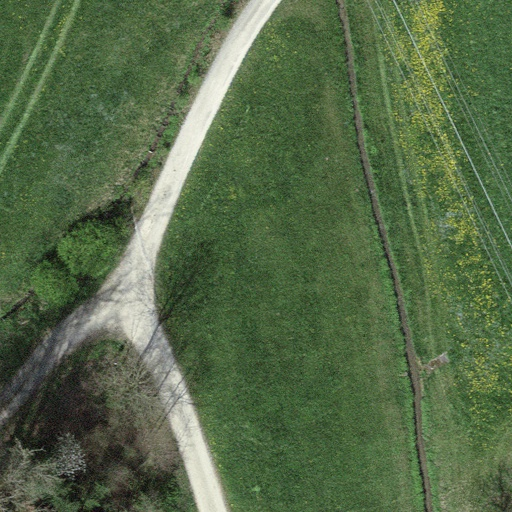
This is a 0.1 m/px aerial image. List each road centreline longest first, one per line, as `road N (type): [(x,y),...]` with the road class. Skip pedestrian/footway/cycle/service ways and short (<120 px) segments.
road 1 (track): [(136,290),(164,191),(262,0)]
road 2 (track): [(208,511),(136,290)]
road 3 (track): [(136,290),(71,330),(0,415)]
